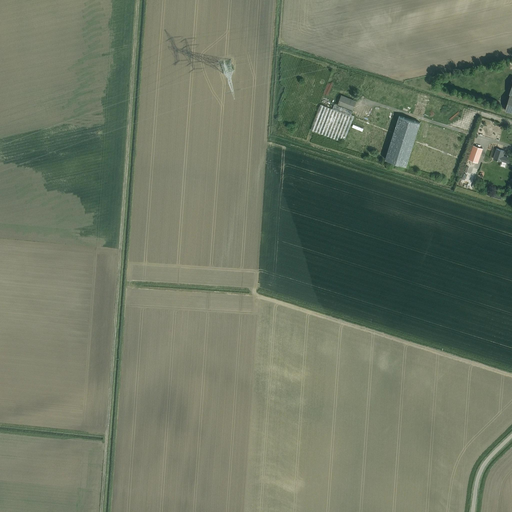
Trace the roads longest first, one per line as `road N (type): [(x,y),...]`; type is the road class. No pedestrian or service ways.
road 1 (track): [(511,375),(257,297)]
road 2 (track): [(100,511),(119,252)]
